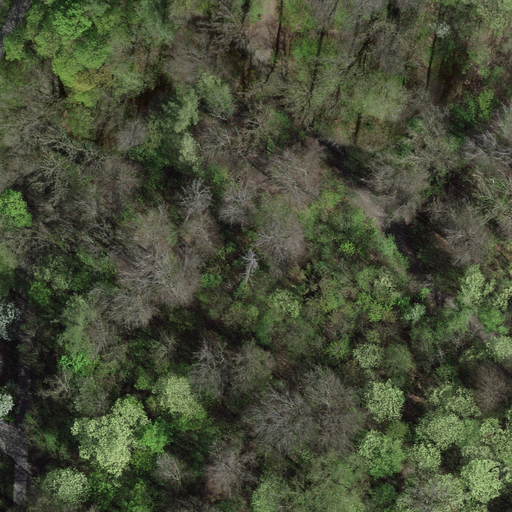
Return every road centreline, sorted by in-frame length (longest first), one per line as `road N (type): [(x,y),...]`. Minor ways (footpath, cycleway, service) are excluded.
road 1 (track): [(0,142),(82,52),(134,28),(197,19),(241,43),(328,146)]
road 2 (track): [(0,196),(17,226),(26,278),(18,511)]
road 3 (track): [(328,146),(426,283),(511,353)]
